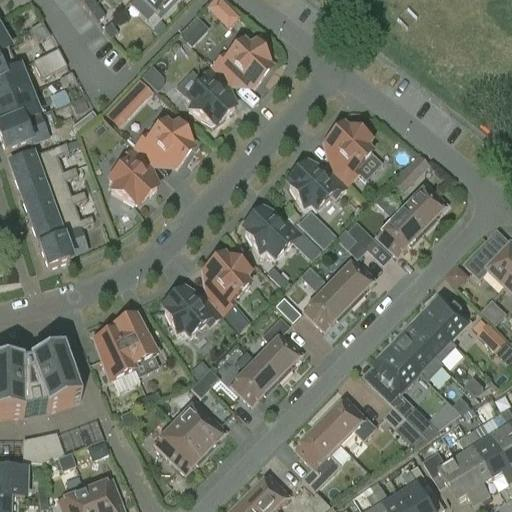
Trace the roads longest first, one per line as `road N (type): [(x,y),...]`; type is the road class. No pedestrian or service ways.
road 1 (residential): [(203,511),(498,200)]
road 2 (residential): [(332,74),(174,243),(138,272),(56,305)]
road 3 (residential): [(145,511),(56,305)]
road 4 (residential): [(498,200),(332,74)]
